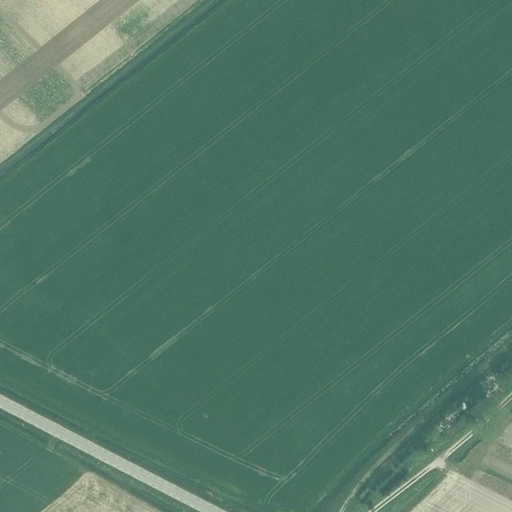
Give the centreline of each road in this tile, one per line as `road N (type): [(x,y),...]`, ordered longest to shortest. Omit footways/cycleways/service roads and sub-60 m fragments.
road 1 (tertiary): [(211,511),(0,401)]
road 2 (track): [(341,511),(389,453),(511,347)]
